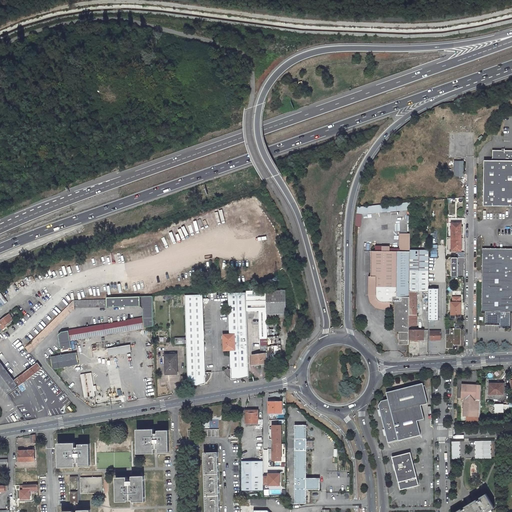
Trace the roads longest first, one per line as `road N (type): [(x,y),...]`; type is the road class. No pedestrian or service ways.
road 1 (motorway): [(511,41),(0,229)]
road 2 (motorway): [(511,35),(308,53),(268,82),(258,105),(260,143),(299,220),(325,316),(323,341)]
road 3 (motorway): [(0,247),(460,82)]
road 4 (motorway): [(352,341),(349,215),(365,163),(399,123),(460,82)]
road 5 (unclassified): [(469,360),(470,138)]
road 6 (secondary): [(174,403),(48,425)]
